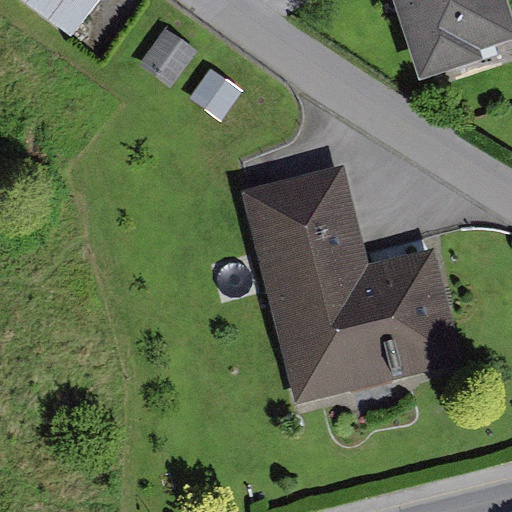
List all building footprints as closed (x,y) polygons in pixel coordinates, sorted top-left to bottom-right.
[(107,0),(34,0),(82,35),(107,0)] [(511,40),(511,0),(407,0),(431,75),(490,56),(487,48),(511,40)] [(249,92),(222,74),(204,100),(231,118),(249,92)] [(439,257),(374,274),(358,214),(348,173),(260,196),(313,395),(465,356),(439,257)] [(95,195),(63,196),(65,235),(96,234),(95,195)]
